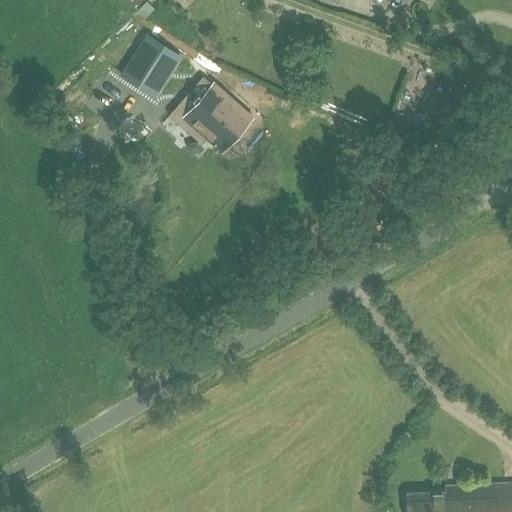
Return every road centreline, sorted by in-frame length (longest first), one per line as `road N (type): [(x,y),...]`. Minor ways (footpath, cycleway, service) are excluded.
road 1 (unclassified): [(0,484),(443,225),(476,196),(511,124)]
road 2 (track): [(152,397),(85,197)]
